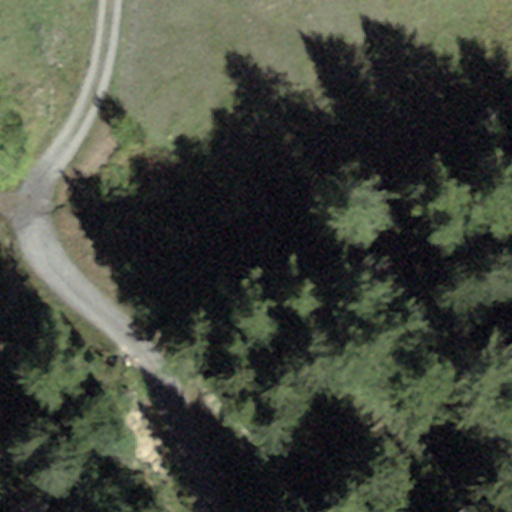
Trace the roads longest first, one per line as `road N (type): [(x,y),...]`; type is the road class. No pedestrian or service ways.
road 1 (track): [(203,511),(169,386),(46,231),(42,180)]
road 2 (track): [(113,0),(106,54),(42,180)]
